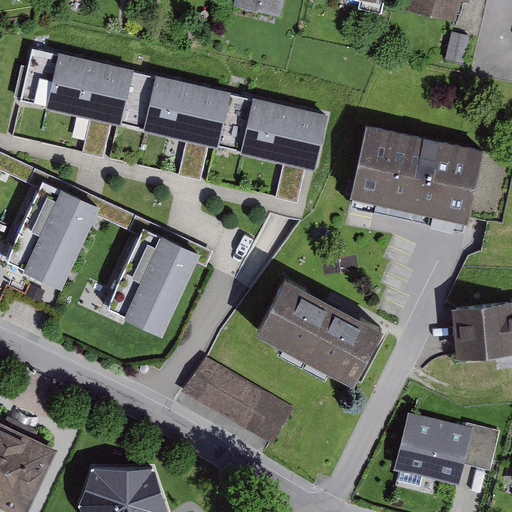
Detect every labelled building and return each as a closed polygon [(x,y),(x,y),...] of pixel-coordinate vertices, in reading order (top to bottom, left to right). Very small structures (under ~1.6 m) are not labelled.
[(234,0),(234,2),(281,13),(284,0),(234,0)] [(469,0),(408,0),(407,8),(457,19),(460,0),(463,0),(469,1),(469,0)] [(470,35),(452,31),(445,59),(463,63),(470,35)] [(32,46),(19,100),(89,117),(81,153),(104,158),(112,122),(185,139),(177,175),(202,180),(210,145),(283,162),(275,196),(298,201),(306,166),(316,168),(329,113),(253,95),(252,97),(230,92),(231,90),(156,73),(155,75),(134,70),(134,67),(58,50),(58,52),(32,46)] [(367,122),(351,194),(468,220),(484,148),(367,122)] [(0,168),(39,187),(43,178),(98,204),(94,212),(140,235),(144,226),(199,251),(195,260),(206,266),(213,250),(0,149),(0,168)] [(39,187),(5,260),(60,286),(94,212),(98,204),(43,178),(39,187)] [(140,235),(106,307),(161,333),(195,260),(199,251),(144,226),(140,235)] [(285,274),(256,329),(353,382),(383,327),(285,274)] [(511,299),(452,305),(456,358),(511,353),(511,299)] [(207,356),(182,390),(274,443),(294,407),(207,356)] [(466,425),(408,410),(394,468),(459,484),(464,463),(490,470),(500,430),(467,421),(466,425)] [(25,511),(57,445),(0,418),(0,503),(18,511),(25,511)] [(167,511),(155,472),(91,470),(78,511),(167,511)]
